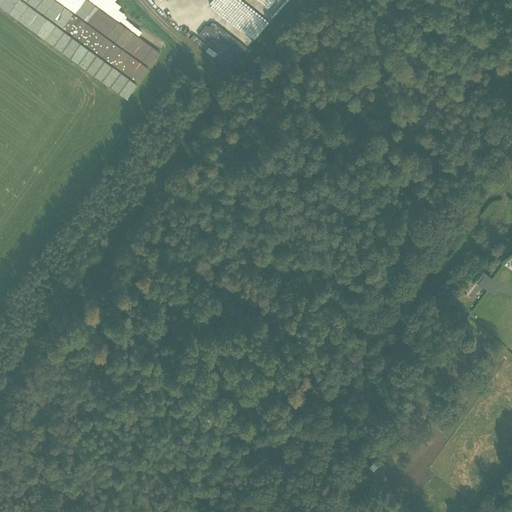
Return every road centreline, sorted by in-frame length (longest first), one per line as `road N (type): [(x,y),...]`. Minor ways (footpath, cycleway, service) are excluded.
road 1 (track): [(502,179),(255,511)]
road 2 (track): [(0,396),(154,190),(211,105),(222,72)]
